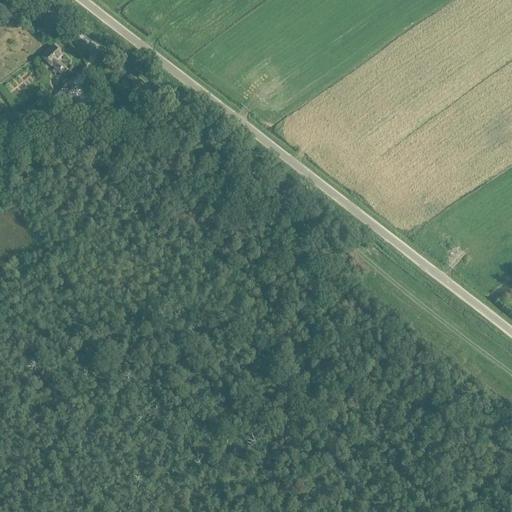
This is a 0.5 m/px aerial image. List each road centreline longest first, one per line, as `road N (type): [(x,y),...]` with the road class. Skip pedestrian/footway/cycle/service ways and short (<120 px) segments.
road 1 (track): [(511,376),(32,0)]
road 2 (unclassified): [(511,335),(81,0)]
